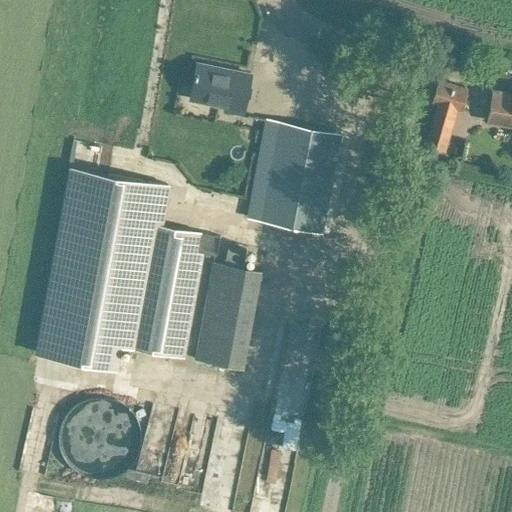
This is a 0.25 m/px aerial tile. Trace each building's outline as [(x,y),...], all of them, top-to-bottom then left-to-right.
[(253,50),(252,66),(264,67),(266,51),(253,50)] [(236,113),(242,114),(250,73),(232,70),(232,72),(222,70),(222,68),(197,63),(190,98),(237,107),(236,113)] [(432,100),(463,108),(468,87),(437,80),(432,100)] [(511,124),(511,93),(492,90),(486,120),(511,124)] [(265,142),(261,166),(273,168),(267,201),(263,221),(322,232),(340,133),(281,122),(278,142),(277,144),(265,142)] [(427,134),(424,145),(447,151),(450,140),(427,134)] [(67,165),(34,354),(115,368),(120,345),(183,357),(206,233),(163,225),(171,183),(67,165)] [(261,269),(246,266),(249,248),(229,245),(226,262),(214,260),(195,359),(243,368),(261,269)]
